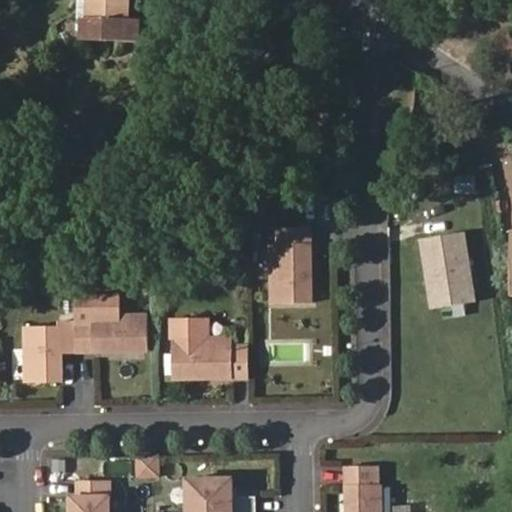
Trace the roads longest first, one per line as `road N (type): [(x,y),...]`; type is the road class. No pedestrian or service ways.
road 1 (residential): [(375,22),(364,41),(378,392),(355,425),(300,426)]
road 2 (residential): [(300,426),(26,430)]
road 3 (residential): [(375,22),(511,104)]
